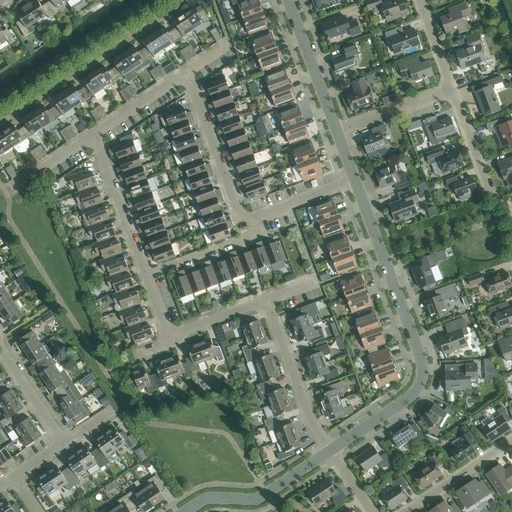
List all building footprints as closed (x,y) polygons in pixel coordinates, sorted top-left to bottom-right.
[(27,7),(37,22),(46,15),(49,19),(54,16),(48,6),(43,9),(36,0),(33,0),(30,3),(31,4),(27,7)] [(48,6),(54,16),(60,12),(57,8),(67,2),(65,0),(51,0),(52,2),(48,6)] [(238,4),(243,19),(263,12),(258,0),(230,0),(233,6),(238,4)] [(311,0),(316,13),(339,4),(337,0),(311,0)] [(369,10),(374,8),(376,12),(378,14),(384,11),(387,20),(408,12),(403,0),(394,0),(382,5),(380,0),(373,0),(366,3),(369,10)] [(462,18),(469,16),(465,4),(452,8),(454,14),(441,19),(446,33),(458,29),(460,33),(467,30),(462,18)] [(184,15),(194,30),(210,20),(205,12),(201,6),(195,9),(195,8),(184,15)] [(25,37),(30,34),(34,31),(31,26),(37,22),(27,7),(23,10),(22,8),(15,12),(22,22),(17,25),(25,37)] [(263,12),(243,19),(249,35),(268,28),(263,12)] [(194,30),(184,15),(174,22),(178,29),(174,32),(179,40),(185,49),(190,45),(184,37),(194,30)] [(352,37),(360,34),(356,21),(348,24),(345,17),(323,25),(328,39),(350,31),(352,37)] [(154,34),(164,50),(179,40),(174,32),(169,35),(164,27),(154,34)] [(0,45),(7,41),(10,44),(15,41),(8,30),(3,33),(0,28),(0,45)] [(217,42),(222,39),(215,28),(210,32),(217,42)] [(390,38),(396,55),(420,46),(414,29),(399,35),(397,29),(385,33),(387,40),(390,38)] [(257,56),(276,49),(270,33),(251,40),(257,56)] [(144,52),(149,60),(164,50),(154,34),(143,41),(148,49),(144,52)] [(478,62),(485,59),(480,44),(482,43),(479,36),(467,40),(470,47),(456,53),(462,69),(479,63),(478,62)] [(353,56),(358,54),(355,44),(343,49),(345,54),(332,59),(337,73),(356,66),(353,56)] [(190,45),(185,49),(192,59),(197,56),(190,45)] [(124,54),(134,69),(149,60),(144,52),(139,55),(134,47),(124,54)] [(192,59),(185,49),(179,52),(186,63),(192,59)] [(276,49),(257,56),(263,71),(282,64),(276,49)] [(113,71),(119,79),(134,69),(124,54),(113,61),(118,68),(113,71)] [(426,84),(435,81),(428,62),(416,67),(413,60),(399,65),(403,78),(412,75),(414,82),(424,78),(426,84)] [(160,65),(155,69),(162,79),(167,76),(160,65)] [(93,74),(104,89),(119,79),(113,71),(109,74),(104,67),(93,74)] [(156,83),(162,79),(155,69),(150,72),(156,83)] [(270,92),(290,85),(284,70),(265,77),(270,92)] [(83,91),(89,99),(104,89),(93,74),(83,80),(88,88),(83,91)] [(211,97),(229,90),(224,77),(200,86),(203,92),(208,90),(211,97)] [(491,87),(502,83),(500,77),(481,84),(483,90),(475,93),(484,117),(500,111),(491,87)] [(352,110),(374,102),(369,88),(368,88),(364,78),(352,83),(355,93),(347,96),(352,110)] [(125,89),(132,99),(137,96),(130,85),(125,89)] [(290,85),(270,92),(276,108),(295,101),(290,85)] [(63,93),(73,109),(89,99),(83,91),(79,94),(74,86),(63,93)] [(132,99),(125,89),(120,92),(126,103),(132,99)] [(234,103),(229,90),(211,97),(213,104),(208,106),(210,112),(234,103)] [(53,111),(58,119),(73,109),(63,93),(53,100),(58,108),(53,111)] [(220,123),(238,116),(234,103),(210,112),(212,118),(218,116),(220,123)] [(95,109),(102,120),(107,116),(100,105),(95,109)] [(33,113),(43,128),(58,119),(53,111),(49,114),(44,106),(33,113)] [(284,129),(303,122),(297,106),(278,113),(284,129)] [(166,128),(169,126),(170,127),(193,118),(191,112),(185,114),(183,107),(165,114),(165,115),(161,116),(161,119),(163,126),(166,128)] [(102,120),(95,109),(90,112),(97,123),(102,120)] [(23,130),(28,138),(43,128),(33,113),(23,120),(27,127),(23,130)] [(238,116),(220,123),(223,130),(217,132),(220,138),(243,129),(238,116)] [(437,140),(456,133),(450,118),(438,122),(436,116),(423,121),(425,127),(431,125),(437,140)] [(502,148),(511,144),(511,121),(509,123),(507,117),(487,125),(490,132),(495,130),(502,148)] [(193,118),(170,127),(174,140),(192,133),(190,126),(196,124),(193,118)] [(303,122),(284,129),(290,144),(309,137),(303,122)] [(367,154),(377,150),(379,154),(380,155),(382,155),(385,154),(386,153),(387,151),(385,147),(386,147),(381,134),(387,132),(384,125),(371,130),(374,136),(362,141),(367,154)] [(28,138),(23,130),(18,133),(13,126),(3,132),(13,148),(28,138)] [(70,126),(65,129),(72,140),(77,136),(70,126)] [(67,143),(72,140),(65,129),(60,132),(67,143)] [(243,129),(220,138),(222,144),(228,142),(230,149),(248,142),(243,129)] [(264,129),(257,132),(259,137),(267,135),(264,129)] [(0,134),(0,156),(13,148),(3,132),(0,134)] [(192,133),(174,140),(179,153),(203,144),(201,138),(195,140),(192,133)] [(117,153),(119,160),(137,154),(132,140),(134,140),(132,134),(119,139),(121,145),(109,149),(111,156),(117,153)] [(229,164),(253,155),(248,142),(230,149),(233,155),(227,157),(229,164)] [(166,143),(159,146),(163,157),(170,155),(166,143)] [(297,165),(317,158),(311,143),(292,150),(297,165)] [(184,166),(202,159),(199,152),(205,150),(203,144),(179,153),(184,166)] [(278,144),(272,146),(274,152),(281,150),(278,144)] [(35,149),(42,160),(47,156),(40,146),(35,149)] [(444,173),(463,166),(458,151),(445,156),(442,148),(426,154),(430,165),(439,162),(444,173)] [(42,160),(35,149),(30,152),(37,163),(42,160)] [(156,155),(154,158),(156,161),(163,158),(160,153),(156,155)] [(137,154),(119,160),(122,167),(116,169),(118,175),(142,167),(137,154)] [(253,155),(229,164),(231,170),(237,168),(240,175),(258,168),(253,155)] [(317,158),(297,165),(303,181),(322,174),(317,158)] [(511,158),(499,164),(505,179),(507,179),(510,188),(511,187),(511,158)] [(202,159),(184,166),(189,179),(212,170),(210,164),(204,166),(202,159)] [(12,180),(17,176),(10,166),(5,169),(12,180)] [(142,167),(118,175),(121,182),(126,179),(129,186),(147,180),(142,167)] [(258,168),(240,175),(242,181),(236,183),(239,190),(262,181),(258,168)] [(396,190),(409,185),(405,173),(396,177),(396,175),(396,174),(394,169),(393,168),(388,170),(388,168),(376,172),(382,188),(394,184),(396,190)] [(194,192),(212,185),(209,178),(215,176),(212,170),(189,179),(194,192)] [(87,189),(88,189),(98,185),(93,174),(83,177),(81,172),(68,177),(72,187),(77,186),(79,192),(87,189)] [(453,184),(458,197),(459,197),(461,201),(471,197),(470,193),(477,190),(472,177),(461,182),(459,176),(445,181),(448,187),(453,184)] [(147,180),(129,186),(131,193),(126,195),(128,201),(152,192),(147,180)] [(262,181),(239,190),(241,196),(247,194),(249,201),(267,194),(262,181)] [(425,184),(419,186),(421,194),(428,191),(425,184)] [(212,185),(194,192),(198,205),(222,196),(220,190),(214,192),(212,185)] [(83,202),(85,209),(94,206),(104,202),(99,190),(89,194),(88,189),(87,189),(79,192),(74,194),(78,204),(83,202)] [(413,204),(418,202),(414,190),(403,194),(405,201),(389,207),(395,221),(417,213),(413,204)] [(152,192),(128,201),(130,207),(136,205),(138,212),(156,205),(152,192)] [(198,205),(203,217),(221,211),(219,204),(224,202),(222,196),(198,205)] [(319,222),(338,215),(332,200),(313,207),(319,222)] [(156,205),(138,212),(141,219),(135,221),(138,227),(161,218),(156,205)] [(89,219),(91,226),(100,222),(100,223),(110,219),(106,207),(96,211),(94,206),(85,209),(81,211),(85,221),(89,219)] [(298,211),(303,226),(310,224),(305,209),(298,211)] [(203,217),(208,230),(232,222),(229,216),(224,218),(221,211),(203,217)] [(338,215),(319,222),(324,238),(344,231),(338,215)] [(161,218),(138,227),(140,233),(145,231),(148,238),(166,231),(161,218)] [(95,236),(98,242),(106,239),(106,240),(116,236),(112,224),(102,228),(100,223),(100,222),(91,226),(87,227),(91,238),(95,236)] [(232,222),(208,230),(213,244),(231,237),(228,230),(234,228),(232,222)] [(166,231),(148,238),(150,245),(145,247),(147,253),(171,244),(166,231)] [(332,259),(351,252),(346,236),(326,244),(332,259)] [(102,253),(104,259),(112,256),(113,257),(123,253),(118,241),(108,245),(106,240),(106,239),(98,242),(98,243),(93,244),(97,255),(102,253)] [(262,242),(273,271),(271,265),(284,260),(277,242),(270,245),(268,239),(262,242)] [(251,252),(258,270),(260,276),(273,271),(262,242),(256,244),(258,250),(251,252)] [(171,244),(147,253),(149,259),(155,257),(158,264),(176,257),(171,244)] [(315,245),(308,247),(311,255),(315,253),(317,249),(315,245)] [(236,251),(245,275),(258,270),(251,252),(244,255),(242,249),(236,251)] [(225,262),(232,280),(245,275),(236,251),(230,253),(232,259),(225,262)] [(351,252),(332,259),(338,275),(357,267),(351,252)] [(119,273),(129,270),(124,258),(114,262),(113,257),(112,256),(104,259),(99,261),(103,272),(108,270),(110,276),(119,273)] [(419,289),(435,283),(428,264),(430,263),(428,256),(414,262),(416,268),(412,269),(419,289)] [(232,280),(225,262),(218,264),(216,258),(210,261),(219,284),(232,280)] [(199,271),(206,289),(219,284),(210,261),(204,263),(206,269),(199,271)] [(19,268),(14,272),(17,277),(23,273),(19,268)] [(184,270),(193,294),(206,289),(199,271),(192,274),(190,268),(184,270)] [(193,294),(184,270),(178,273),(180,278),(173,281),(180,299),(193,294)] [(114,287),(116,293),(125,290),(135,287),(131,275),(121,279),(119,273),(110,276),(106,278),(110,289),(114,287)] [(491,295),(511,287),(511,286),(507,273),(485,281),(491,295)] [(25,274),(17,279),(21,286),(29,281),(25,274)] [(471,287),(484,282),(481,274),(468,279),(471,287)] [(346,298),(366,291),(360,275),(341,282),(346,298)] [(95,282),(87,285),(90,292),(94,291),(96,287),(95,282)] [(455,283),(449,286),(435,291),(437,298),(425,302),(432,321),(448,315),(443,302),(460,296),(455,283)] [(258,285),(249,288),(252,294),(260,291),(258,285)] [(0,310),(12,302),(3,288),(0,290),(0,310)] [(112,295),(116,305),(115,306),(114,307),(116,311),(117,311),(118,312),(123,310),(131,307),(141,303),(137,292),(127,295),(125,290),(116,293),(112,295)] [(366,291),(346,298),(352,313),(372,306),(366,291)] [(22,316),(23,315),(20,309),(18,310),(12,302),(0,310),(0,315),(4,321),(7,320),(10,324),(22,316)] [(501,330),(511,325),(511,308),(509,310),(507,309),(505,302),(489,308),(492,317),(495,315),(501,330)] [(290,322),(294,332),(312,325),(316,324),(313,315),(316,314),(312,304),(300,308),(304,316),(290,322)] [(127,321),(129,327),(137,324),(138,324),(148,320),(143,309),(133,312),(131,307),(123,310),(118,312),(122,322),(127,321)] [(360,335),(379,327),(374,312),(354,319),(360,335)] [(51,315),(47,317),(50,323),(55,320),(51,314),(51,315)] [(463,336),(468,334),(462,318),(451,322),(455,333),(439,338),(445,354),(467,346),(463,336)] [(245,339),(263,332),(259,321),(249,324),(247,319),(233,324),(234,326),(232,326),(233,330),(235,330),(241,328),(245,339)] [(139,329),(138,324),(137,324),(129,327),(124,329),(128,339),(133,337),(135,344),(154,337),(149,325),(139,329)] [(217,326),(221,346),(229,344),(225,325),(217,326)] [(312,325),(294,332),(298,342),(311,337),(313,343),(325,338),(322,329),(314,332),(312,325)] [(379,327),(360,335),(366,350),(367,349),(376,346),(385,343),(379,327)] [(27,356),(45,344),(44,343),(41,345),(32,331),(20,340),(24,345),(21,346),(27,356)] [(245,358),(259,353),(257,347),(267,344),(263,332),(245,339),(247,346),(242,348),(245,358)] [(511,339),(511,337),(499,342),(506,362),(511,359),(511,339)] [(210,339),(199,343),(205,361),(216,357),(218,362),(224,360),(219,347),(214,349),(210,339)] [(185,359),(187,363),(190,373),(200,369),(201,371),(208,368),(205,361),(199,343),(187,347),(191,357),(185,359)] [(39,368),(51,360),(43,347),(46,345),(45,344),(27,356),(33,365),(36,363),(39,368)] [(308,369),(326,363),(323,356),(331,354),(327,344),(315,349),(317,354),(304,359),(308,369)] [(374,371),(393,364),(387,349),(379,352),(370,355),(368,356),(374,371)] [(259,353),(245,358),(248,363),(253,361),(257,372),(275,366),(271,354),(261,358),(259,353)] [(166,359),(173,377),(184,373),(186,379),(192,376),(190,373),(187,363),(181,365),(178,355),(166,359)] [(153,375),(158,389),(168,385),(166,380),(173,377),(166,359),(155,363),(158,373),(153,375)] [(51,360),(39,368),(42,372),(40,374),(46,384),(63,372),(63,370),(60,372),(51,360)] [(326,363),(308,369),(312,380),(325,375),(327,380),(339,376),(336,369),(329,371),(326,363)] [(377,387),(379,386),(379,387),(399,380),(393,364),(374,371),(377,381),(375,381),(373,383),(374,385),(375,387),(377,387)] [(468,379),(477,379),(477,364),(454,365),(455,372),(453,372),(453,376),(446,377),(446,391),(456,391),(456,389),(469,389),(468,379)] [(275,366),(257,372),(261,383),(256,386),(258,391),(272,386),(270,381),(280,377),(275,366)] [(158,389),(153,375),(148,377),(144,367),(132,372),(139,390),(146,387),(148,393),(158,389)] [(63,372),(46,384),(52,393),(55,391),(58,396),(70,388),(61,375),(64,373),(63,372)] [(91,374),(85,377),(89,383),(95,380),(91,374)] [(322,407),(340,400),(337,392),(344,389),(341,382),(329,386),(331,392),(318,397),(322,407)] [(257,396),(260,396),(262,401),(267,399),(270,406),(288,400),(284,388),(274,392),(272,386),(258,391),(256,392),(257,396)] [(70,388),(58,396),(61,400),(58,402),(65,411),(79,402),(70,388)] [(0,410),(16,399),(10,390),(0,396),(0,410)] [(178,394),(172,396),(175,403),(181,401),(178,394)] [(106,397),(102,400),(106,407),(111,404),(106,397)] [(0,421),(0,424),(2,428),(13,421),(10,417),(22,409),(16,399),(0,410),(5,418),(0,421)] [(270,425),(280,422),(284,420),(282,415),(292,411),(288,400),(270,406),(274,417),(268,419),(270,425)] [(340,400),(322,407),(325,417),(339,412),(341,418),(353,414),(350,406),(343,409),(340,400)] [(79,402),(65,411),(71,421),(73,419),(77,424),(89,416),(79,402)] [(429,409),(426,413),(421,417),(429,429),(435,425),(439,428),(447,414),(449,415),(452,410),(447,407),(444,411),(434,405),(430,410),(429,409)] [(506,424),(511,420),(502,407),(496,411),(501,417),(483,429),(491,441),(509,429),(506,424)] [(18,438),(34,427),(28,417),(16,425),(13,421),(2,428),(6,434),(13,430),(18,438)] [(274,430),(279,441),(296,435),(292,423),(282,427),(280,422),(270,425),(267,427),(269,432),(274,430)] [(408,444),(425,439),(415,423),(410,427),(408,425),(390,437),(398,448),(407,442),(408,444)] [(477,444),(469,432),(465,426),(459,430),(463,436),(460,438),(464,443),(451,451),(453,454),(452,455),(451,457),(452,458),(452,460),(454,460),(455,460),(457,459),(459,463),(475,452),(472,448),(477,444)] [(34,427),(18,438),(24,447),(41,436),(34,427)] [(104,434),(116,451),(125,444),(129,450),(134,447),(133,445),(130,441),(127,436),(122,439),(114,427),(104,434)] [(98,456),(105,466),(110,463),(106,457),(116,451),(104,434),(95,440),(103,452),(98,456)] [(296,435),(279,441),(283,452),(277,454),(279,460),(293,455),(291,450),(301,446),(296,435)] [(4,447),(0,449),(0,451),(6,462),(11,458),(4,447)] [(75,453),(87,470),(96,464),(100,469),(105,466),(98,456),(93,459),(85,447),(75,453)] [(386,468),(393,464),(386,453),(380,457),(373,447),(357,458),(365,471),(377,463),(381,469),(385,466),(386,468)] [(69,475),(76,485),(81,482),(77,477),(87,470),(75,453),(66,460),(74,472),(69,475)] [(437,467),(442,464),(434,453),(429,457),(433,463),(414,476),(422,488),(441,474),(437,467)] [(148,459),(142,463),(146,468),(151,465),(148,459)] [(271,462),(265,465),(267,471),(273,469),(271,462)] [(511,467),(505,472),(500,465),(486,474),(501,495),(511,487),(511,467)] [(47,472),(58,489),(64,485),(68,491),(76,485),(69,475),(64,478),(56,466),(47,472)] [(58,489),(47,472),(37,479),(45,491),(40,494),(50,508),(55,505),(48,496),(58,489)] [(143,490),(155,506),(165,499),(159,490),(164,487),(156,475),(147,481),(149,486),(143,490)] [(402,491),(408,487),(401,476),(391,483),(395,489),(383,497),(391,509),(407,498),(402,491)] [(337,506),(348,499),(343,491),(338,488),(335,491),(328,480),(308,493),(316,505),(331,495),(334,500),(333,501),(337,506)] [(474,504),(490,493),(482,481),(477,485),(474,481),(463,488),(465,490),(458,495),(466,506),(472,501),(474,504)] [(126,495),(134,507),(138,504),(143,511),(145,511),(155,506),(143,490),(138,493),(135,489),(126,495)] [(114,510),(115,511),(130,511),(129,511),(134,507),(126,495),(117,502),(119,506),(114,510)] [(0,503),(0,511),(21,511),(16,503),(11,507),(6,500),(0,503)] [(460,511),(457,508),(451,511),(445,502),(430,511),(460,511)]
